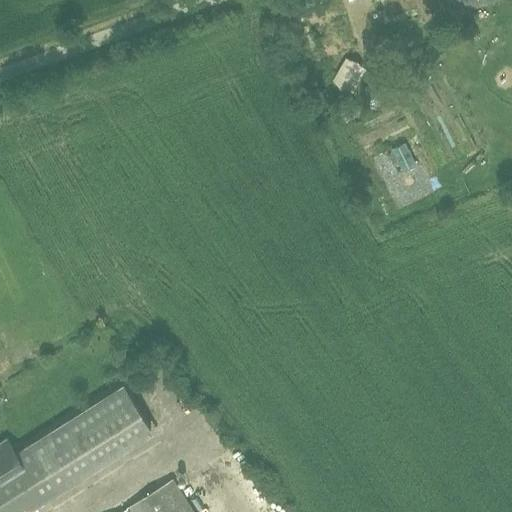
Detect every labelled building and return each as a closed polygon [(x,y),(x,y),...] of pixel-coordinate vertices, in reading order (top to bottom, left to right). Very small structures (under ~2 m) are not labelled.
[(454,15),(493,0),(373,0),(385,32),(439,12),(438,10),(451,6),(454,15)] [(311,13),(324,53),(343,47),(330,7),(311,13)] [(487,118),(498,109),(462,68),(451,77),(487,118)] [(0,511),(14,511),(55,487),(150,429),(123,386),(6,458),(0,447),(0,511)] [(192,511),(173,480),(128,509),(129,510),(125,511),(192,511)]
